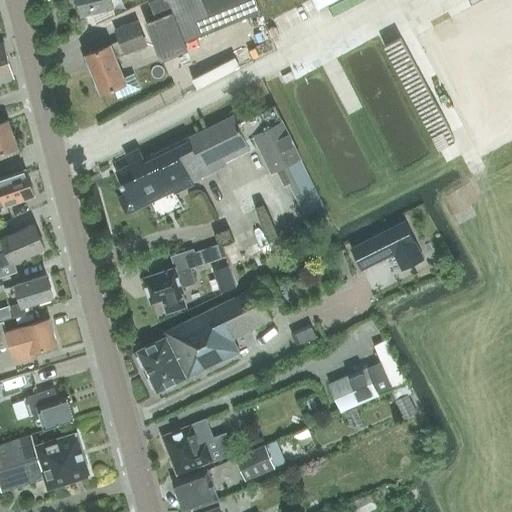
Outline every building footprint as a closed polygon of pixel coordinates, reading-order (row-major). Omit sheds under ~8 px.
[(74,0),(79,18),(115,8),(113,0),(74,0)] [(165,0),(171,12),(156,18),(164,38),(164,39),(168,48),(201,35),(216,29),(204,0),(165,0)] [(314,0),(319,8),(334,0),(314,0)] [(511,0),(483,0),(415,37),(475,150),(511,129),(511,0)] [(116,57),(164,38),(156,18),(154,13),(115,29),(120,41),(86,55),(101,93),(114,87),(118,97),(140,88),(133,73),(124,77),(116,57)] [(0,81),(13,77),(3,43),(0,44),(0,81)] [(271,173),(287,165),(290,164),(314,212),(325,207),(301,158),(302,158),(284,121),(275,104),(238,123),(234,114),(143,158),(138,148),(125,154),(130,165),(116,172),(126,192),(116,197),(125,216),(174,192),(214,172),(211,164),(249,145),(246,139),(253,136),(271,173)] [(0,152),(17,146),(8,120),(0,122),(0,152)] [(0,194),(4,206),(34,195),(25,169),(0,177),(0,194)] [(405,220),(351,248),(362,271),(394,255),(401,271),(425,259),(405,220)] [(11,262),(44,248),(33,223),(1,237),(2,238),(0,238),(0,251),(5,249),(11,262)] [(199,265),(222,257),(218,244),(195,251),(199,265)] [(189,267),(178,271),(176,266),(142,278),(150,305),(161,301),(166,315),(185,308),(181,295),(183,294),(181,289),(195,285),(189,267)] [(0,320),(3,320),(13,317),(32,311),(29,304),(52,296),(44,274),(15,284),(3,288),(0,279),(0,320)] [(257,286),(165,331),(167,336),(136,350),(157,393),(186,378),(188,377),(239,352),(233,339),(273,319),(267,309),(280,302),(270,280),(257,286)] [(3,320),(0,320),(0,347),(10,345),(14,364),(37,358),(35,350),(56,344),(48,317),(5,330),(3,320)] [(374,345),(381,361),(392,388),(406,381),(386,339),(374,345)] [(392,389),(392,388),(381,361),(329,383),(341,410),(392,389)] [(53,387),(23,397),(28,412),(29,416),(39,413),(44,428),(71,419),(74,416),(67,395),(57,399),(53,387)] [(395,400),(404,419),(416,413),(407,394),(395,400)] [(206,419),(161,436),(173,467),(176,476),(208,464),(214,462),(214,460),(234,453),(226,434),(217,437),(213,438),(206,419)] [(0,487),(1,491),(4,490),(45,477),(48,488),(89,474),(76,432),(34,445),(31,435),(0,444),(0,487)] [(275,467),(286,462),(276,440),(266,445),(261,434),(236,445),(240,455),(235,457),(246,481),(276,468),(275,467)] [(172,482),(183,511),(187,511),(219,500),(208,469),(172,482)] [(265,511),(283,511),(279,502),(263,508),(265,511)]
